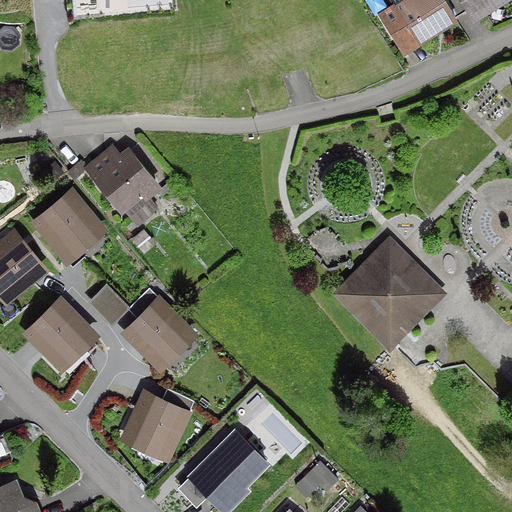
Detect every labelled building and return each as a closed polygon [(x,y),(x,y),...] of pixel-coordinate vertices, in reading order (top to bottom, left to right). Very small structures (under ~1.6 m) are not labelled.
[(391,6),(391,7),(379,15),(403,53),(417,45),(415,42),(452,19),(452,18),(440,0),(402,0),(392,6),(391,6)] [(466,10),(471,18),(500,0),(440,0),(452,18),(466,10)] [(84,168),(118,209),(153,180),(128,149),(114,161),(105,151),(84,168)] [(78,193),(41,219),(65,251),(101,225),(78,193)] [(46,268),(15,232),(0,244),(0,278),(14,294),(46,268)] [(141,232),(133,239),(143,250),(150,244),(141,232)] [(347,283),(337,293),(388,344),(390,341),(413,318),(401,306),(426,281),(400,255),(375,279),(363,267),(347,283)] [(62,364),(96,328),(64,299),(30,335),(62,364)] [(196,330),(164,300),(130,337),(163,366),(196,330)] [(186,412),(144,393),(124,438),(166,457),(186,412)] [(265,462),(234,431),(189,476),(179,486),(195,503),(206,492),(215,502),(220,506),(265,462)] [(17,498),(11,484),(0,489),(0,511),(33,511),(30,504),(17,498)]
